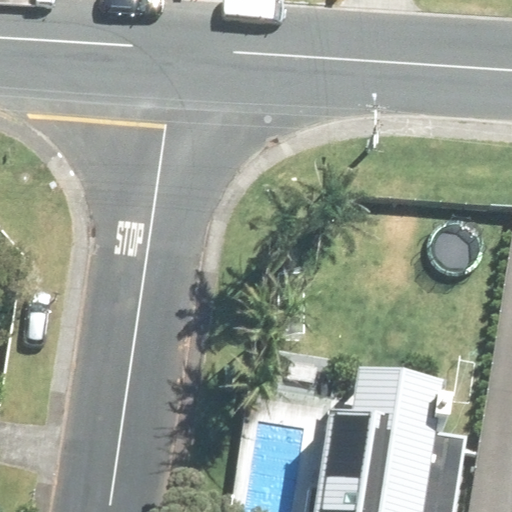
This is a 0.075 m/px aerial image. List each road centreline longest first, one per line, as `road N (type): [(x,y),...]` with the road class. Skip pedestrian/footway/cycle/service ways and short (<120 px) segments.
road 1 (residential): [(106,511),(177,50)]
road 2 (tertiary): [(511,70),(177,50)]
road 3 (tertiary): [(177,50),(0,38)]
